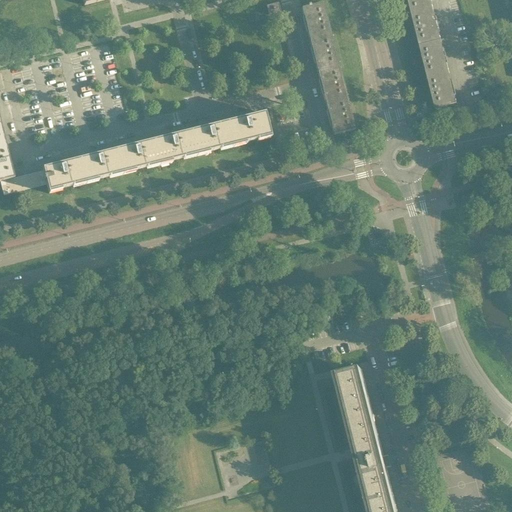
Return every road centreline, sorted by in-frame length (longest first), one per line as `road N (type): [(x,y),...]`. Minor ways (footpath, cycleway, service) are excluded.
road 1 (tertiary): [(0,284),(189,238),(265,195)]
road 2 (tertiary): [(265,195),(0,261)]
road 3 (residential): [(418,511),(372,331),(303,348)]
road 4 (tertiary): [(511,419),(457,351),(423,232)]
road 5 (residential): [(15,159),(199,110)]
